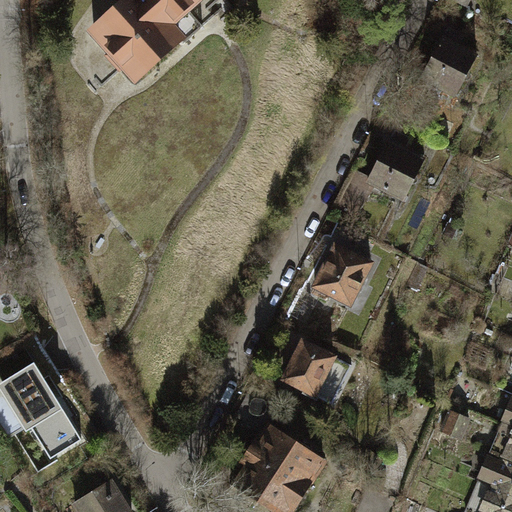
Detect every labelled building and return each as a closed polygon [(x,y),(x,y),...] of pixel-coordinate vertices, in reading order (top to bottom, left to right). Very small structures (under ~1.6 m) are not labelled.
[(212,0),(133,0),(97,32),(143,85),(202,33),(191,20),(213,1),(212,0)] [(494,58),(452,39),(432,85),(474,103),(494,58)] [(398,143),(379,186),(420,203),(438,160),(398,143)] [(347,246),(325,292),(366,312),(388,265),(347,246)] [(314,342),(292,386),(329,405),(351,360),(314,342)] [(36,365),(4,386),(60,473),(92,453),(36,365)] [(511,461),(511,428),(504,425),(492,453),(511,461)] [(241,489),(277,511),(312,511),(343,464),(281,426),(241,489)] [(511,494),(511,461),(492,453),(490,457),(489,457),(480,477),(482,478),(480,482),(511,494)] [(142,511),(124,481),(82,507),(84,511),(142,511)] [(511,511),(511,494),(480,482),(467,511),(511,511)]
